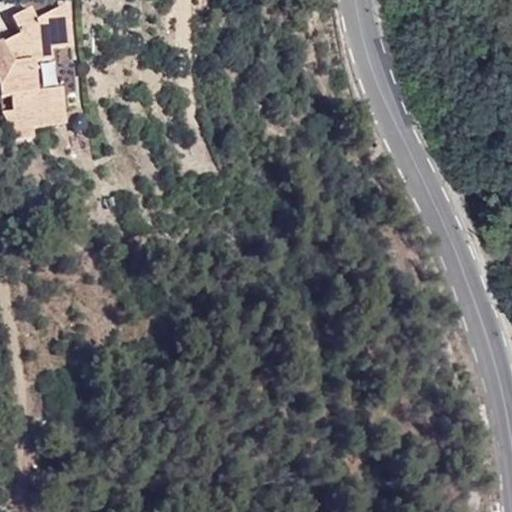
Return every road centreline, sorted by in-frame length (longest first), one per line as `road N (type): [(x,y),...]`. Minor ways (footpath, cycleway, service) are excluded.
road 1 (tertiary): [(358,0),(422,179),(463,260),(511,425)]
road 2 (track): [(28,511),(14,273),(0,238)]
